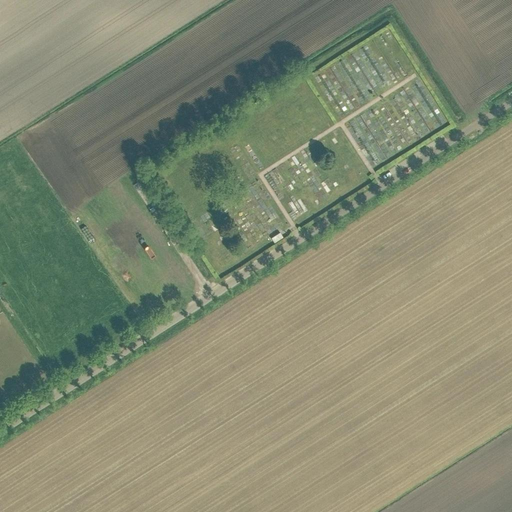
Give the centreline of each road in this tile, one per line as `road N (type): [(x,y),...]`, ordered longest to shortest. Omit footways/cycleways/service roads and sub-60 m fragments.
road 1 (unclassified): [(0,426),(511,101)]
road 2 (track): [(209,293),(132,177)]
